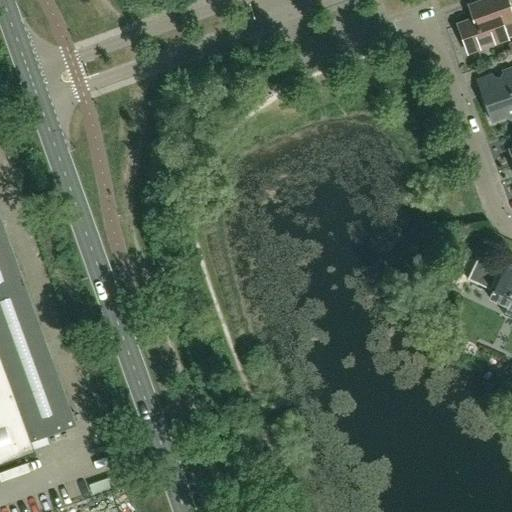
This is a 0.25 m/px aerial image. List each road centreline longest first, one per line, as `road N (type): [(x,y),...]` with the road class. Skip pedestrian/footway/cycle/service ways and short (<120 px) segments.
road 1 (secondary): [(185,511),(40,103)]
road 2 (residential): [(511,230),(496,215),(428,26),(322,53),(305,48),(283,15)]
road 3 (residential): [(40,103),(283,15)]
road 4 (residential): [(235,0),(29,72)]
